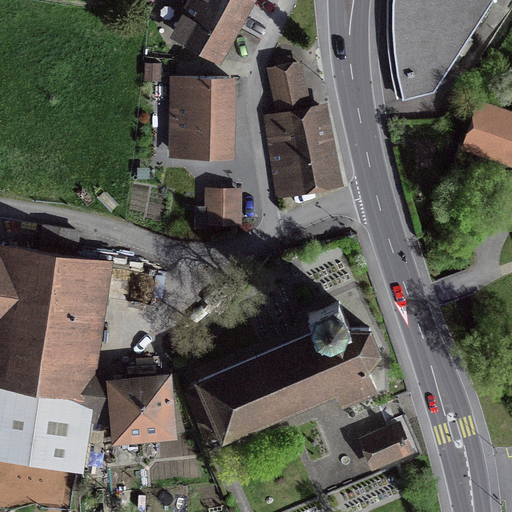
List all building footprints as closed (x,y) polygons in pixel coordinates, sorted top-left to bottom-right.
[(216,58),(233,26),(247,0),(192,0),(176,31),(186,38),(216,58)] [(432,92),(491,1),(491,0),(391,0),(391,5),(391,28),(393,52),(396,76),(402,100),(432,92)] [(318,106),(306,108),(297,64),(269,70),(278,114),(264,117),(279,191),(333,180),(318,106)] [(172,152),(226,152),(227,78),(173,78),(172,152)] [(465,146),(511,162),(511,116),(479,105),(465,146)] [(240,190),(210,191),(210,224),(240,224),(240,190)] [(84,270),(95,271),(97,260),(70,256),(74,230),(44,225),(40,251),(11,246),(0,245),(0,456),(79,469),(87,416),(62,412),(84,270)] [(307,315),(314,331),(196,381),(210,414),(221,439),(334,391),(340,404),(374,389),(365,367),(378,352),(367,328),(348,328),(337,303),(307,315)] [(173,433),(183,432),(167,375),(119,379),(124,437),(173,433)] [(370,451),(375,464),(409,448),(399,425),(365,439),(370,451)]
